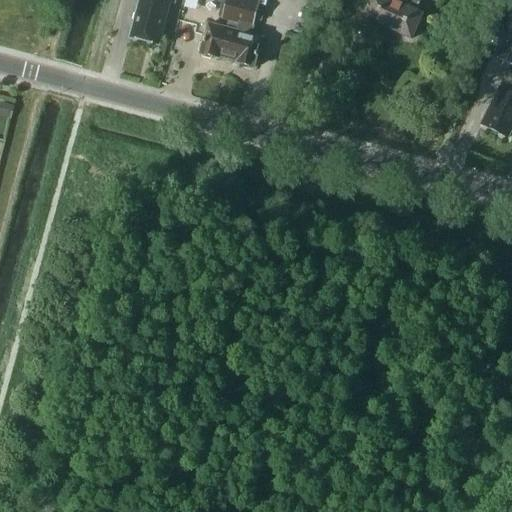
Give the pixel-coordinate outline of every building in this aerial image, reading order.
[(175,4),(176,0),(139,0),(130,37),(159,45),(170,3),(175,4)] [(201,43),(199,51),(203,57),(204,57),(210,59),(212,57),(219,59),(219,57),(228,59),(235,32),(237,32),(239,27),(240,23),(241,23),(241,22),(242,20),(244,9),(239,8),(241,0),(226,0),(226,1),(226,3),(222,19),(229,21),(227,29),(208,24),(204,42),(201,43)] [(241,0),(239,8),(244,9),(242,20),(241,22),(241,23),(240,23),(239,27),(237,32),(235,32),(228,59),(237,62),(237,63),(241,65),(243,65),(244,68),(251,70),(258,66),(260,59),(258,57),(262,38),(251,36),(260,3),(265,4),(266,0),(241,0)] [(370,0),(363,18),(411,39),(422,14),(416,11),(420,0),(370,0)] [(511,25),(496,58),(511,65),(511,25)] [(511,129),(511,94),(511,92),(511,72),(508,71),(481,125),(508,138),(511,129)] [(0,116),(8,118),(11,106),(1,103),(0,106),(0,116)]
